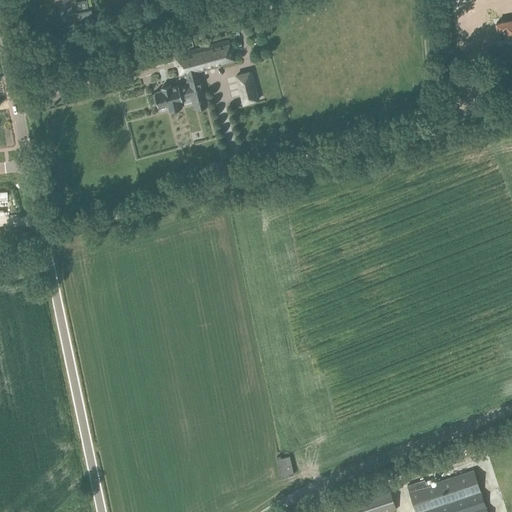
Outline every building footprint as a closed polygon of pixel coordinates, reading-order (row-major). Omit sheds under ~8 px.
[(77,11),(67,13),(69,25),(92,21),(89,9),(77,11)] [(511,18),(496,22),(498,29),(499,38),(500,42),(507,40),(506,36),(511,35),(511,18)] [(154,94),(152,94),(155,104),(157,103),(157,106),(167,103),(169,111),(181,107),(180,100),(182,99),(181,97),(191,95),(192,102),(205,98),(200,77),(199,77),(197,71),(200,70),(199,66),(221,61),(222,65),(234,62),(228,39),(175,53),(181,75),(186,74),(188,80),(187,80),(188,84),(179,87),(178,85),(171,87),(170,84),(160,86),(161,89),(154,91),(154,94)] [(279,456),(276,456),(281,477),(294,474),(290,455),(280,457),(279,456)] [(407,485),(415,511),(487,511),(473,469),(426,485),(424,479),(407,485)] [(387,511),(396,509),(389,489),(337,506),(338,511),(387,511)]
